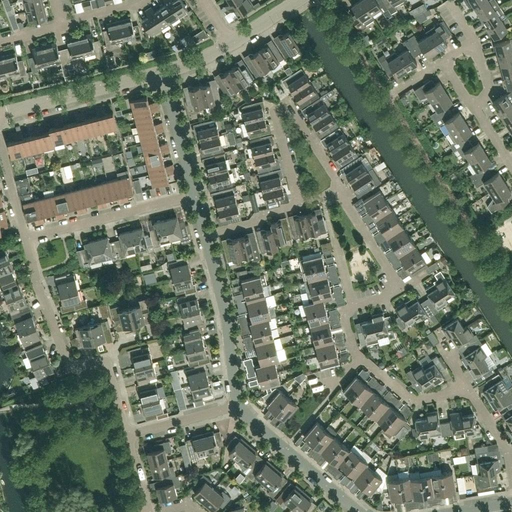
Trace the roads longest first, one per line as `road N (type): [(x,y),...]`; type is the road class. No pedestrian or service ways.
road 1 (residential): [(126,435),(105,361),(71,369),(24,239)]
road 2 (residential): [(297,204),(274,111),(288,103),(339,188)]
road 3 (residential): [(24,239),(194,194)]
road 4 (residential): [(238,405),(204,234)]
road 5 (tertiary): [(0,114),(162,71)]
road 6 (residential): [(358,511),(238,405)]
road 7 (residential): [(194,194),(162,71)]
road 8 (residential): [(463,383),(413,401),(361,359)]
